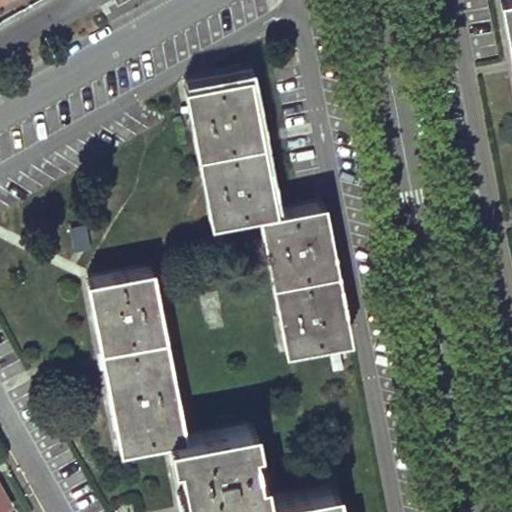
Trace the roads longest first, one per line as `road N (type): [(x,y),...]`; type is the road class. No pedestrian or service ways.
road 1 (residential): [(376,0),(473,511)]
road 2 (residential): [(0,102),(185,0)]
